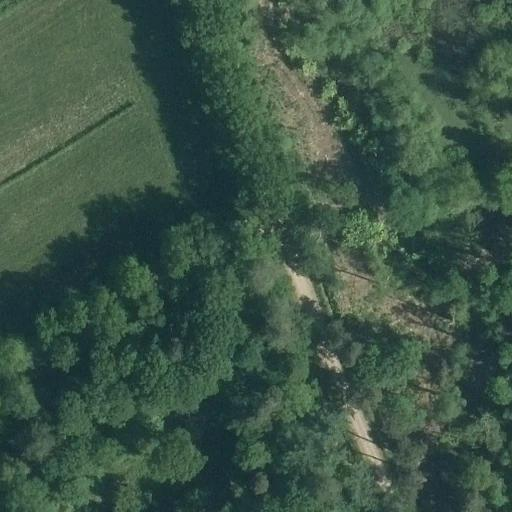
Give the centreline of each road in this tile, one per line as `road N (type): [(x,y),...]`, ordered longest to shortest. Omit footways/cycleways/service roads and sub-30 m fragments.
road 1 (track): [(398,511),(263,192),(194,0)]
road 2 (track): [(0,381),(273,215)]
